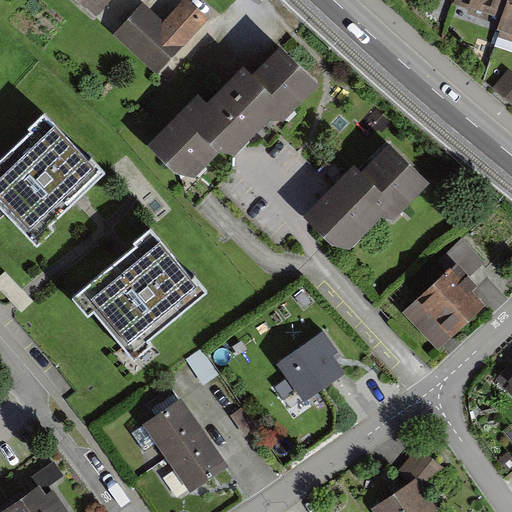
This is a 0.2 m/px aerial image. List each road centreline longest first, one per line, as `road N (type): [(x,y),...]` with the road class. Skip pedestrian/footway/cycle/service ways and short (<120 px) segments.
road 1 (primary): [(511,153),(333,0)]
road 2 (residential): [(429,394),(257,511)]
road 3 (residential): [(0,358),(118,511)]
road 4 (residential): [(429,394),(511,507)]
